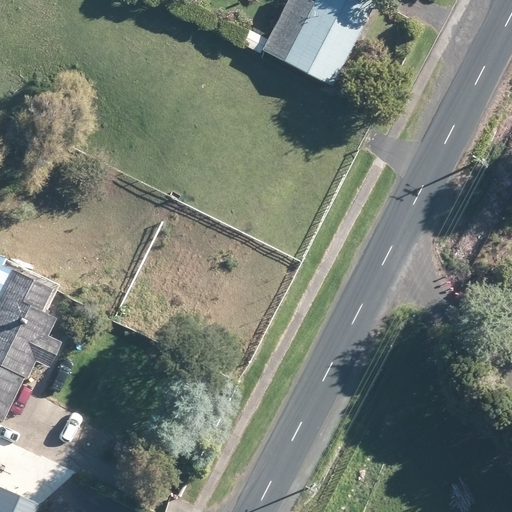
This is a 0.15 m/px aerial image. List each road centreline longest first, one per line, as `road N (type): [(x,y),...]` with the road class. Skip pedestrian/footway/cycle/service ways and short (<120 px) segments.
road 1 (unclassified): [(258,511),(511,19)]
road 2 (unknown): [(402,233),(511,367)]
